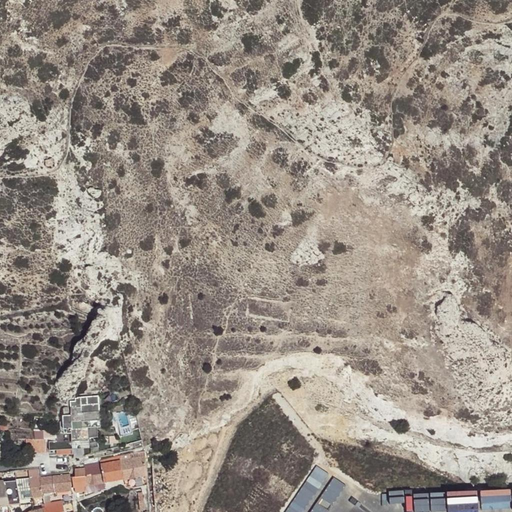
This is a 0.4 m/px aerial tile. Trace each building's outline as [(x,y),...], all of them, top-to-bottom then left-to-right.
[(46,166),(46,170),(50,171),(55,167),(55,164),(52,163),(50,160),(45,164),(46,166)] [(44,439),(44,452),(71,450),(71,443),(89,442),(89,440),(97,440),(97,431),(101,430),(100,397),(76,398),(76,402),(71,402),(71,416),(62,417),(63,437),(44,439)] [(26,454),(45,453),(44,452),(44,439),(35,439),(25,439),(26,454)] [(139,477),(147,475),(144,457),(128,459),(130,469),(137,468),(139,477)] [(130,469),(128,459),(119,461),(123,479),(139,477),(137,468),(130,469)] [(104,482),(123,479),(119,461),(100,464),(104,482)] [(104,482),(100,464),(83,467),(84,468),(85,475),(86,485),(88,485),(104,482)] [(23,470),(15,472),(16,479),(20,499),(32,497),(28,478),(27,469),(23,470)] [(15,472),(4,474),(5,481),(16,479),(15,472)] [(4,474),(0,474),(0,504),(0,506),(10,505),(5,481),(4,474)] [(69,474),(52,476),(54,492),(71,490),(69,474)] [(85,485),(86,485),(85,475),(75,476),(72,477),(74,487),(75,487),(85,485)] [(40,476),(28,478),(32,497),(43,495),(43,493),(41,477),(40,476)] [(52,476),(41,477),(43,493),(54,492),(52,476)] [(16,479),(5,481),(10,505),(10,506),(21,504),(20,499),(16,479)] [(105,493),(104,482),(88,485),(86,485),(87,494),(88,496),(105,493)] [(87,494),(86,485),(85,485),(75,487),(76,495),(87,494)] [(51,506),(46,507),(43,508),(44,511),(63,511),(61,503),(51,506)]
